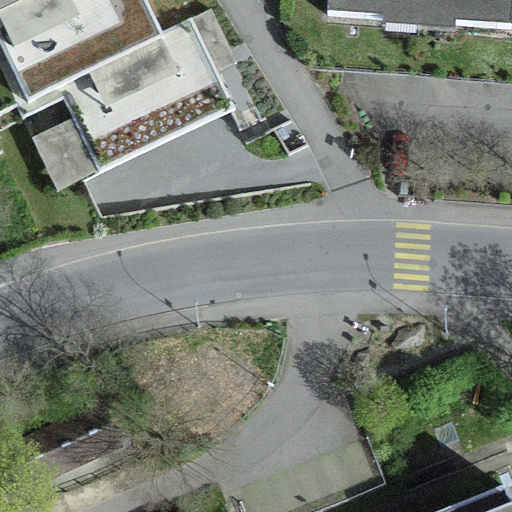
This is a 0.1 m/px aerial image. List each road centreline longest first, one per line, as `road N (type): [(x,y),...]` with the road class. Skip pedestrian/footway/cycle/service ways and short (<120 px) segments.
road 1 (residential): [(361,257),(300,397),(250,445),(111,511)]
road 2 (tertiary): [(361,257),(193,272),(0,321)]
road 3 (tertiary): [(511,265),(361,257)]
